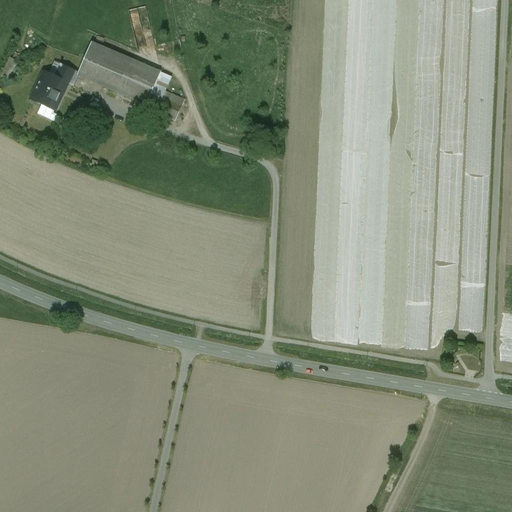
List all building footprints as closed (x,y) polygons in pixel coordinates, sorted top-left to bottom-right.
[(145,7),(128,11),(137,50),(155,46),(145,7)] [(160,73),(92,43),(85,60),(79,73),(78,76),(146,106),(160,73)] [(55,77),(43,72),(30,100),(54,111),(63,92),(64,93),(70,81),(66,79),(67,76),(65,75),(68,68),(60,65),(55,77)] [(79,73),(68,68),(65,75),(67,76),(66,79),(70,81),(75,84),(78,76),(79,73)] [(171,78),(160,73),(146,106),(145,108),(175,121),(184,100),(165,92),(171,78)]
